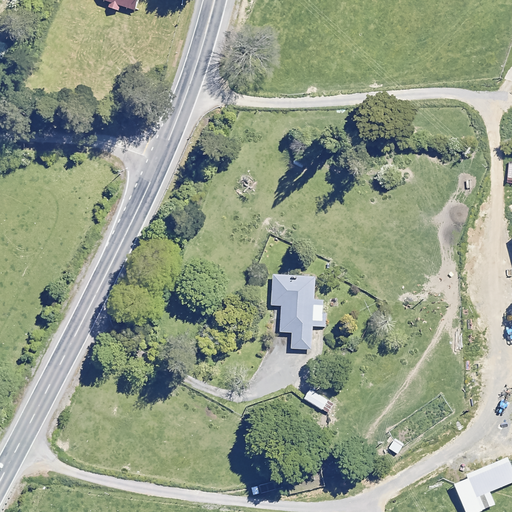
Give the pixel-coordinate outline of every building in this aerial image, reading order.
[(137,0),(106,0),(110,1),(108,6),(117,10),(119,4),(134,9),(137,0)] [(315,274),(272,273),(271,304),(282,304),(281,329),(292,330),(291,348),(313,349),(313,326),(326,326),(327,311),(323,311),(324,298),(314,298),(315,274)] [(335,402),(311,387),(304,397),(328,413),(335,402)] [(395,435),(387,445),(396,453),(404,443),(395,435)] [(511,468),(507,456),(464,472),(479,510),(495,504),(490,490),(511,481),(511,468)]
